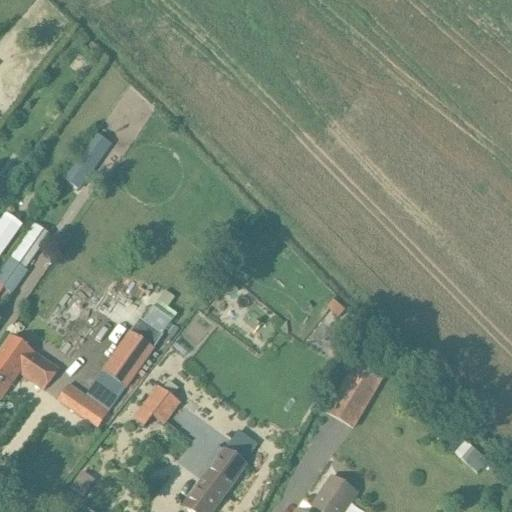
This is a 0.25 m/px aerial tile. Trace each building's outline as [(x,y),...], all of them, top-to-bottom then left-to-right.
[(110,147),(94,135),(71,167),(88,179),(110,147)] [(10,184),(18,173),(13,170),(5,181),(10,184)] [(0,200),(10,186),(0,179),(0,200)] [(0,259),(23,227),(6,216),(0,224),(0,259)] [(49,237),(33,225),(0,272),(0,295),(4,290),(11,294),(26,273),(25,272),(49,237)] [(239,272),(235,278),(244,286),(249,280),(239,272)] [(158,301),(168,309),(175,299),(165,291),(158,301)] [(131,335),(104,374),(127,390),(154,351),(164,336),(141,320),(131,335)] [(58,370),(11,338),(0,353),(0,399),(0,400),(19,372),(44,389),(58,370)] [(356,369),(331,413),(353,426),(378,381),(356,369)] [(109,414),(68,386),(57,403),(98,430),(109,414)] [(133,420),(145,429),(152,419),(164,428),(181,406),(157,388),(133,420)] [(488,464),(447,429),(437,441),(478,476),(488,464)] [(255,451),(236,436),(183,509),(185,511),(213,511),(246,468),(244,466),(255,451)] [(77,472),(68,489),(83,496),(91,479),(77,472)] [(311,511),(309,511),(348,511),(359,496),(332,477),(309,510),(311,511)]
